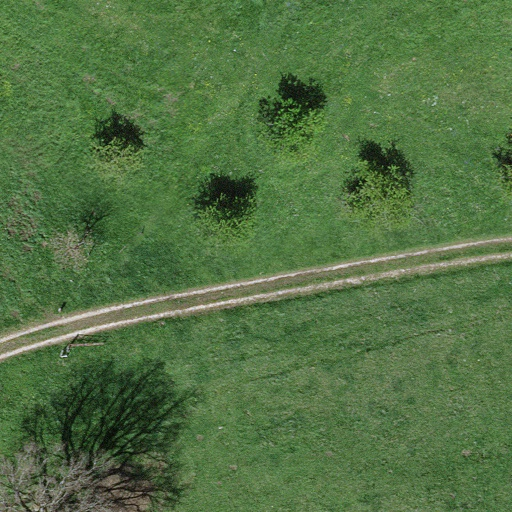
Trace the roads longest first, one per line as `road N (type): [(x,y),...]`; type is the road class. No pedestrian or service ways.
road 1 (track): [(0,356),(299,279),(511,248)]
road 2 (track): [(299,279),(310,163),(355,70),(440,22),(504,0)]
